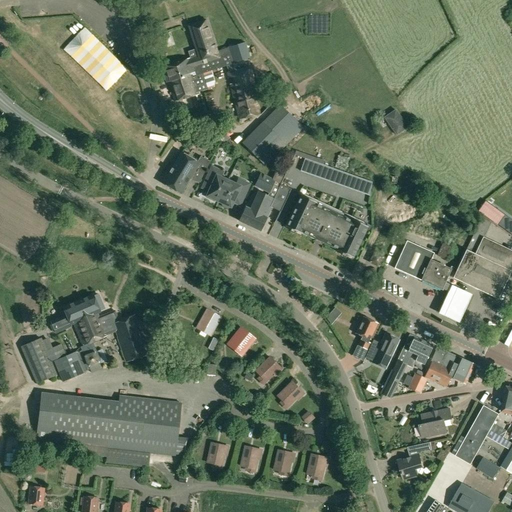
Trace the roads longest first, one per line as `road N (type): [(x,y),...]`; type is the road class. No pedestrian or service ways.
road 1 (residential): [(352,409),(319,338),(293,311),(75,201),(0,153)]
road 2 (secondary): [(495,358),(155,198)]
road 3 (residential): [(155,198),(170,137),(130,43),(75,0)]
road 4 (secondary): [(155,198),(0,99)]
road 5 (residential): [(352,409),(500,381),(511,364)]
